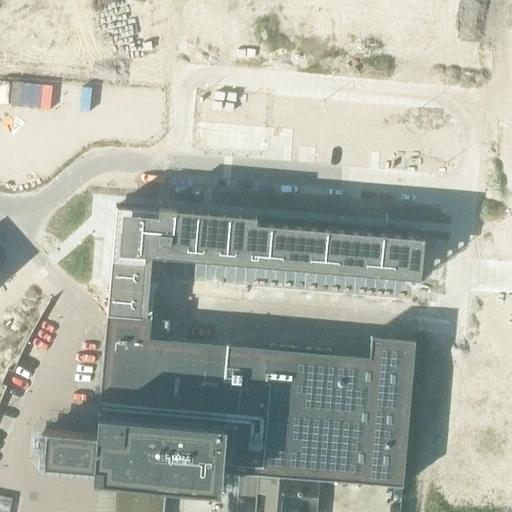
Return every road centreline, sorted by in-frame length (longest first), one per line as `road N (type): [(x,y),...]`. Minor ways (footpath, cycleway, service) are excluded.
road 1 (residential): [(446,0),(438,187),(184,164)]
road 2 (residential): [(184,164),(99,158),(9,226)]
road 3 (residential): [(194,0),(184,164)]
